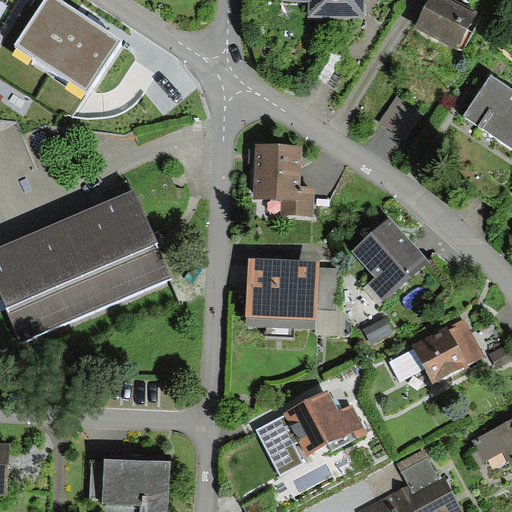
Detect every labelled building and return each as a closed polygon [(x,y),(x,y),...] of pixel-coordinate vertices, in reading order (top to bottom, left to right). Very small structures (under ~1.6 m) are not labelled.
[(93,22),(57,0),(45,0),(16,45),(89,93),(123,42),(93,22)] [(280,0),(281,4),(308,5),(308,19),(366,21),(366,0),(280,0)] [(477,18),(443,0),(431,0),(415,32),(458,54),(477,18)] [(511,93),(491,80),(481,95),(464,120),(511,151),(511,93)] [(425,116),(397,98),(380,124),(408,142),(425,116)] [(302,149),(256,147),(256,158),(254,203),(282,204),(282,218),(314,219),(315,191),(301,191),(302,149)] [(0,252),(0,299),(20,346),(171,282),(134,195),(0,252)] [(395,226),(390,221),(352,254),(375,281),(368,287),(385,305),(430,266),(395,226)] [(321,268),(249,264),(248,276),(246,323),(317,327),(318,311),(321,270),(321,268)] [(339,271),(321,270),(318,311),(336,313),(339,271)] [(336,313),(318,311),(317,327),(316,337),(346,339),(347,319),(341,313),(336,313)] [(386,320),(365,332),(372,345),(394,333),(386,320)] [(412,348),(435,390),(470,372),(468,369),(486,359),(466,320),(450,328),(412,348)] [(424,372),(413,352),(390,364),(401,384),(424,372)] [(284,418),(257,432),(281,478),(304,466),(302,463),(355,435),(358,442),(368,437),(352,407),(343,412),(339,414),(336,408),(332,402),(328,393),(283,416),(284,418)] [(337,399),(332,402),(336,408),(339,414),(343,412),(337,399)] [(511,422),(473,442),(485,465),(504,455),(511,470),(511,422)] [(0,448),(0,500),(7,501),(11,449),(0,448)] [(424,452),(397,466),(408,487),(413,496),(440,483),(424,452)] [(103,502),(105,465),(92,465),(90,501),(103,502)] [(146,467),(105,465),(103,502),(103,508),(140,510),(140,511),(168,511),(171,468),(146,467)] [(400,491),(360,511),(461,511),(445,480),(440,483),(413,496),(408,487),(400,491)] [(269,495),(244,509),(245,511),(268,511),(276,508),(269,495)]
